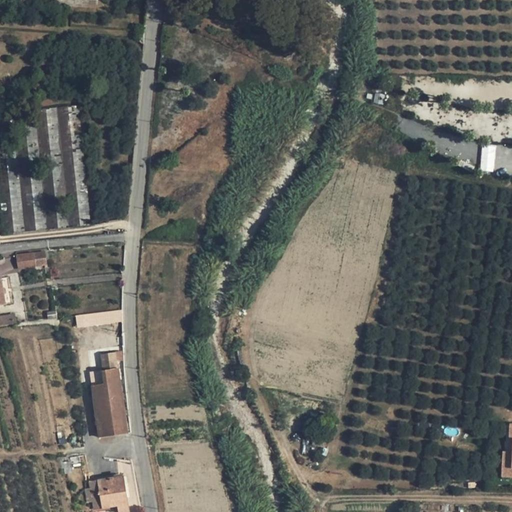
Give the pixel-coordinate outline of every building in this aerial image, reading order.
[(382,104),(384,94),(375,93),(374,102),(382,104)] [(91,224),(79,106),(0,113),(0,197),(4,233),(91,224)] [(495,145),(481,145),(480,171),(494,171),(495,145)] [(46,251),(17,255),(18,268),(47,264),(46,251)] [(123,323),(122,310),(75,315),(76,327),(123,323)] [(5,315),(6,325),(16,323),(15,314),(5,315)] [(100,437),(127,433),(116,352),(101,355),(103,371),(90,373),(100,437)] [(511,466),(511,467),(511,465),(511,450),(503,450),(502,476),(511,476),(511,466)] [(129,508),(124,476),(89,481),(91,489),(86,490),(88,502),(93,502),(94,510),(118,506),(119,510),(129,508)]
